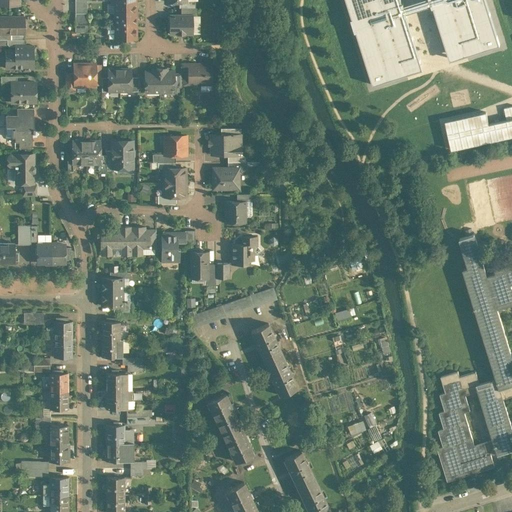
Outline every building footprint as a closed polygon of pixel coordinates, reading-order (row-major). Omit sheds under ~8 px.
[(86,13),(86,0),(75,1),(75,13),(86,13)] [(136,0),(111,0),(111,4),(115,4),(115,12),(136,12),(136,0)] [(346,0),(353,18),(351,18),(352,20),(354,20),(357,28),(355,29),(355,31),(357,31),(373,84),(407,74),(404,67),(421,61),(407,15),(408,15),(407,13),(405,13),(402,5),(404,4),(404,2),(402,2),(401,0),(346,0)] [(405,13),(407,13),(432,5),(434,4),(432,0),(417,0),(404,4),(402,5),(405,13)] [(432,0),(434,4),(432,5),(432,7),(434,7),(448,53),(464,48),(467,55),(500,44),(486,0),(432,0)] [(136,17),(136,12),(115,12),(115,24),(136,24),(136,21),(138,19),(136,17)] [(89,25),(89,13),(86,13),(75,13),(75,25),(89,25)] [(181,14),(169,14),(169,33),(193,33),(193,15),(193,14),(181,14)] [(24,17),(0,17),(0,32),(0,33),(9,33),(11,33),(24,33),(24,17)] [(136,24),(115,24),(115,38),(136,38),(136,24)] [(25,45),(15,45),(15,46),(15,50),(5,50),(6,62),(15,62),(15,66),(23,66),(23,70),(30,70),(30,67),(34,67),(33,45),(25,45)] [(464,48),(448,53),(450,60),(467,55),(464,48)] [(404,67),(407,74),(423,69),(421,61),(404,67)] [(212,83),(211,63),(187,63),(187,64),(188,73),(188,84),(212,83)] [(95,64),(74,64),(74,72),(74,83),(75,83),(86,83),(88,85),(96,85),(95,64)] [(120,91),(119,68),(108,68),(108,77),(108,91),(120,91)] [(132,68),(119,68),(120,91),(132,91),(132,77),(132,68)] [(156,68),(156,70),(145,71),(145,73),(145,88),(145,92),(160,91),(160,68),(156,68)] [(174,72),(174,70),(163,70),(163,68),(160,68),(160,91),(174,91),(174,87),(174,72)] [(74,72),(66,72),(66,90),(75,90),(75,83),(74,83),(74,72)] [(17,82),(11,82),(11,92),(14,95),(15,102),(36,102),(36,88),(33,85),(33,82),(17,82)] [(483,110),(441,118),(447,147),(511,135),(511,105),(505,107),(507,117),(485,121),(483,110)] [(17,114),(6,114),(6,136),(15,136),(15,141),(19,141),(32,141),(32,132),(35,132),(35,127),(34,127),(34,114),(17,114)] [(221,134),(211,134),(211,154),(227,154),(241,154),(241,134),(221,134)] [(186,154),(186,135),(167,135),(167,143),(165,145),(165,154),(175,154),(186,154)] [(86,163),(86,140),(73,140),(73,155),(73,163),(86,163)] [(100,140),(86,140),(86,163),(99,163),(100,163),(100,155),(100,140)] [(132,140),(121,140),(121,142),(112,143),(112,150),(112,162),(113,162),(118,162),(118,164),(120,166),(132,166),(132,157),(134,155),(134,150),(132,148),(132,140)] [(33,154),(11,154),(8,156),(8,163),(11,166),(16,166),(16,182),(33,182),(33,172),(34,171),(34,165),(33,165),(33,154)] [(246,169),(245,161),(241,161),(227,161),(227,167),(238,167),(238,169),(246,169)] [(185,175),(185,167),(175,167),(164,168),(165,182),(186,181),(186,176),(185,175)] [(227,167),(213,168),(213,188),(238,187),(238,169),(238,167),(227,167)] [(186,181),(165,182),(165,195),(165,196),(176,195),(185,195),(185,188),(186,187),(186,181)] [(37,184),(23,184),(23,195),(37,195),(37,184)] [(237,201),(225,201),(226,222),(245,222),(245,216),(250,216),(251,214),(251,200),(245,200),(245,201),(237,201)] [(31,225),(18,225),(18,244),(31,244),(31,241),(31,225)] [(117,226),(117,230),(101,230),(101,231),(99,231),(97,233),(97,239),(99,240),(101,240),(101,254),(112,254),(112,248),(121,248),(121,254),(131,254),(131,237),(125,237),(124,226),(117,226)] [(145,229),(145,226),(131,226),(131,237),(131,254),(142,254),(142,247),(149,247),(149,229),(145,229)] [(195,230),(185,230),(185,232),(185,241),(190,241),(190,245),(195,242),(195,230)] [(172,234),(161,234),(161,249),(161,256),(169,256),(169,260),(179,260),(179,248),(177,248),(177,241),(185,241),(185,232),(172,232),(172,234)] [(511,263),(496,268),(497,272),(488,275),(475,234),(460,238),(469,267),(464,269),(497,378),(480,383),(476,372),(460,376),(458,371),(441,376),(446,392),(441,394),(446,411),(440,412),(445,428),(439,430),(444,446),(438,448),(448,481),(495,466),(491,454),(498,452),(499,454),(511,449),(511,425),(510,421),(504,398),(511,395),(511,353),(498,307),(511,302),(511,263)] [(257,236),(242,236),(242,244),(235,244),(235,253),(232,253),(232,263),(250,263),(250,254),(257,254),(257,253),(261,250),(257,246),(257,236)] [(14,243),(0,242),(0,262),(14,262),(14,255),(18,255),(18,251),(14,251),(14,243)] [(44,243),(43,244),(37,244),(37,262),(45,262),(46,263),(51,263),(51,243),(44,243)] [(59,244),(58,243),(51,243),(51,263),(57,263),(58,262),(65,262),(65,259),(65,247),(65,244),(59,244)] [(207,251),(191,251),(192,275),(207,275),(207,264),(207,251)] [(229,277),(229,263),(216,263),(216,277),(229,277)] [(215,281),(215,264),(207,264),(207,275),(207,281),(215,281)] [(123,277),(101,277),(102,291),(123,291),(122,279),(123,277)] [(272,287),(194,314),(193,310),(189,311),(189,328),(276,298),(272,287)] [(123,291),(102,291),(102,305),(114,305),(123,305),(123,300),(123,291)] [(131,300),(123,300),(123,305),(114,305),(113,311),(124,311),(131,311),(131,300)] [(355,305),(333,311),(336,320),(357,314),(355,305)] [(42,312),(24,312),(24,322),(42,322),(42,312)] [(113,317),(106,317),(106,320),(101,320),(102,338),(120,338),(120,320),(113,320),(113,317)] [(72,320),(54,320),(54,329),(47,329),(47,338),(54,338),(72,338),(72,320)] [(268,323),(252,330),(280,394),(296,387),(268,323)] [(382,353),(390,351),(385,335),(378,337),(382,353)] [(72,338),(54,338),(54,356),(72,356),(72,338)] [(120,338),(102,338),(102,356),(120,356),(120,339),(120,338)] [(68,372),(50,372),(50,390),(68,390),(68,372)] [(124,390),(124,372),(106,372),(106,390),(120,390),(124,390)] [(68,390),(50,390),(50,408),(68,408),(68,390)] [(120,390),(106,390),(106,408),(127,408),(127,400),(132,400),(132,390),(124,390),(120,390)] [(253,453),(224,392),(207,400),(235,461),(253,453)] [(361,419),(346,425),(350,435),(365,429),(361,419)] [(68,424),(50,424),(50,442),(68,442),(68,424)] [(124,424),(106,424),(106,442),(124,442),(124,424)] [(375,424),(367,428),(373,440),(380,436),(375,424)] [(182,440),(182,430),(171,430),(171,440),(182,440)] [(68,442),(50,442),(50,460),(68,460),(68,442)] [(124,442),(106,442),(106,460),(133,460),(133,442),(124,442)] [(316,482),(300,450),(284,458),(299,489),(316,482)] [(344,466),(359,465),(358,457),(343,458),(344,466)] [(68,476),(50,476),(50,494),(68,494),(68,476)] [(124,476),(106,476),(106,494),(124,494),(124,476)] [(202,490),(205,484),(197,479),(193,485),(202,490)] [(257,511),(243,482),(226,490),(236,511),(257,511)] [(330,511),(316,482),(299,489),(310,511),(330,511)] [(68,511),(68,494),(50,494),(49,511),(68,511)] [(124,494),(106,494),(106,511),(108,511),(124,511),(124,494)]
